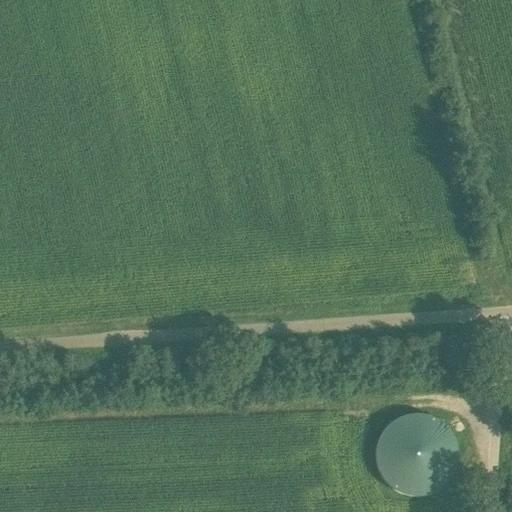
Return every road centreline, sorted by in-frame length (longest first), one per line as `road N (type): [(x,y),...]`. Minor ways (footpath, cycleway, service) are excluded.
road 1 (unclassified): [(504,317),(0,356)]
road 2 (unclassified): [(504,317),(491,511)]
